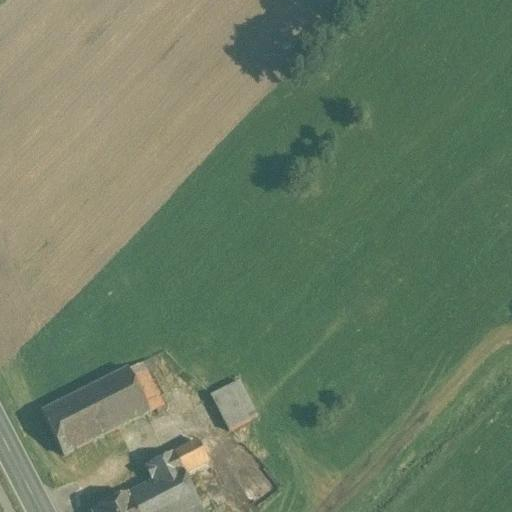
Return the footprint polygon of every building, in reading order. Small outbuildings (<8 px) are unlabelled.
[(163,408),(142,365),(128,372),(149,415),(163,408)] [(127,372),(42,415),(63,458),(149,415),(128,372),(127,372)] [(239,383),(211,398),(229,433),(257,419),(239,383)] [(197,443),(145,470),(152,484),(128,496),(135,511),(201,511),(184,477),(208,465),(197,443)] [(128,496),(96,511),(135,511),(128,496)]
